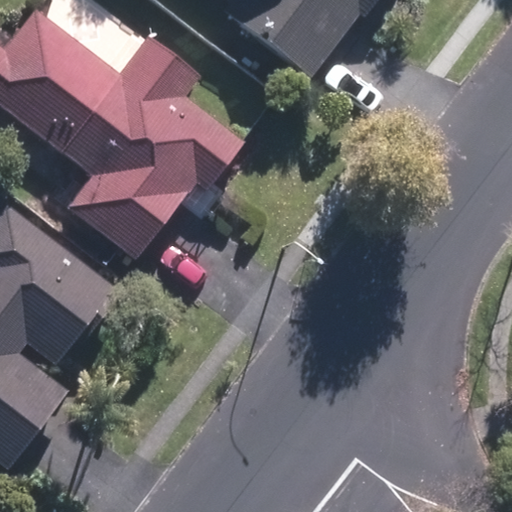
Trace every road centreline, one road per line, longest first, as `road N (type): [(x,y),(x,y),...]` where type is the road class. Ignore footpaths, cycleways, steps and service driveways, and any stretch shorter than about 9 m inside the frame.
road 1 (residential): [(298,423),(511,135)]
road 2 (residential): [(298,423),(410,511)]
